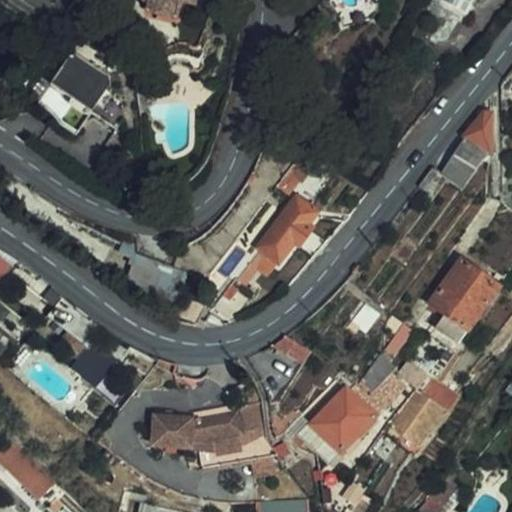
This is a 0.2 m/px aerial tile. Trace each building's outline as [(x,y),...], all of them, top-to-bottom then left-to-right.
[(174,0),(132,0),(132,3),(133,7),(140,9),(138,15),(167,24),(172,6),(174,0)] [(187,0),(174,0),(172,6),(184,10),(187,0)] [(68,57),(44,97),(90,124),(98,111),(92,71),(68,57)] [(85,132),(90,124),(44,97),(39,106),(81,130),(85,132)] [(489,155),(493,157),(492,116),(483,113),(463,138),(464,141),(441,173),(464,188),(489,155)] [(441,173),(434,168),(420,186),(428,192),(441,173)] [(317,212),(297,197),(260,247),(258,246),(253,251),(259,255),(263,250),(279,262),(295,241),(299,245),(312,228),(308,225),(317,212)] [(333,240),(315,226),(305,238),(323,253),(333,240)] [(157,308),(168,265),(119,250),(108,292),(157,308)] [(279,262),(263,250),(259,255),(253,251),(235,276),(245,284),(259,266),(270,275),(279,262)] [(0,281),(12,267),(0,256),(0,281)] [(459,347),(499,289),(463,262),(432,305),(447,316),(436,330),(459,347)] [(212,312),(228,323),(250,295),(233,283),(212,312)] [(184,320),(187,309),(164,302),(160,313),(184,320)] [(395,358),(413,333),(393,319),(387,331),(394,335),(384,352),(395,358)] [(272,347),(302,369),(313,354),(289,335),(272,347)] [(432,400),(461,358),(454,353),(422,394),(416,389),(390,423),(402,437),(417,448),(432,428),(436,431),(450,413),(447,411),(432,400)] [(106,368),(91,355),(76,373),(91,386),(106,368)] [(369,397),(391,373),(394,369),(383,359),(358,387),(369,397)] [(391,373),(369,397),(358,387),(354,383),(346,390),(315,429),(319,431),(309,444),(323,454),(332,442),(343,451),(376,423),(404,385),(391,373)] [(332,474),(348,457),(343,451),(332,442),(323,454),(309,444),(319,431),(315,429),(346,390),(337,381),(287,432),(332,474)] [(191,449),(192,444),(199,443),(243,436),(239,413),(197,420),(157,417),(154,446),(191,449)] [(0,425),(0,436),(5,441),(10,435),(0,425)] [(251,462),(280,458),(272,447),(270,443),(268,438),(268,432),(243,436),(251,462)] [(22,447),(10,435),(5,441),(2,444),(15,455),(22,447)] [(243,436),(199,443),(204,470),(251,462),(243,436)] [(43,467),(22,447),(15,455),(36,475),(43,467)] [(57,480),(43,467),(36,475),(50,487),(57,480)] [(320,478),(325,506),(326,507),(340,507),(340,493),(329,493),(327,478),(320,478)] [(446,478),(417,511),(435,511),(456,486),(446,478)] [(449,511),(465,493),(456,486),(435,511),(449,511)]
